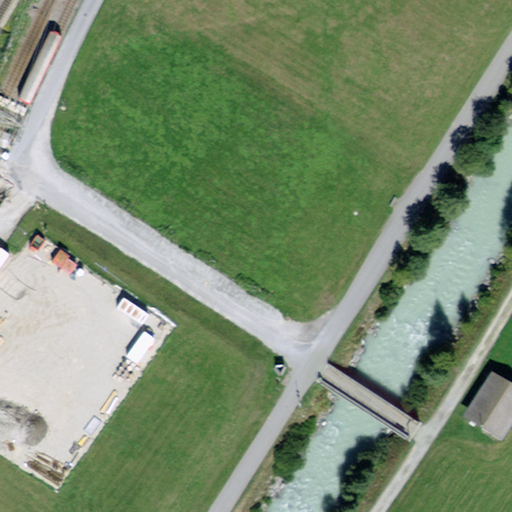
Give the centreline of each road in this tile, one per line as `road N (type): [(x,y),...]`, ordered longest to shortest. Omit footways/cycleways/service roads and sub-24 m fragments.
road 1 (unclassified): [(311,364),(4,169),(94,0)]
road 2 (unclassified): [(511,45),(311,364)]
road 3 (unclassified): [(311,364),(215,511)]
road 4 (track): [(420,437),(511,289)]
